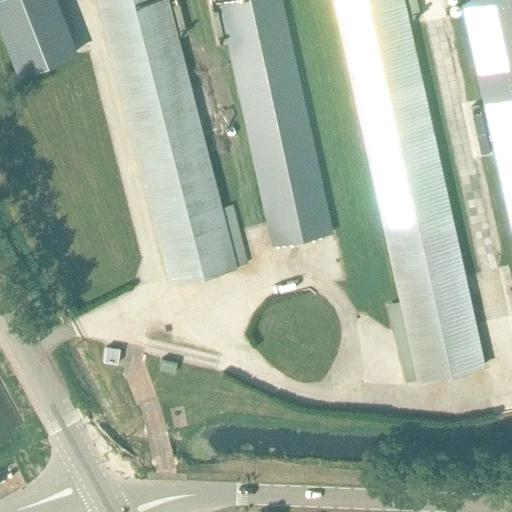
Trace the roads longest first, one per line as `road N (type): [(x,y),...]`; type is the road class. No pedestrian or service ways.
road 1 (unclassified): [(472,511),(183,496),(129,511)]
road 2 (unknown): [(85,0),(166,291)]
road 3 (unknown): [(210,324),(261,272),(320,267),(352,300),(364,386)]
road 4 (tertiary): [(85,488),(0,334)]
road 5 (unknown): [(210,324),(278,370),(364,386)]
road 6 (unknown): [(364,386),(446,398),(511,383)]
road 7 (unknown): [(27,340),(166,291)]
